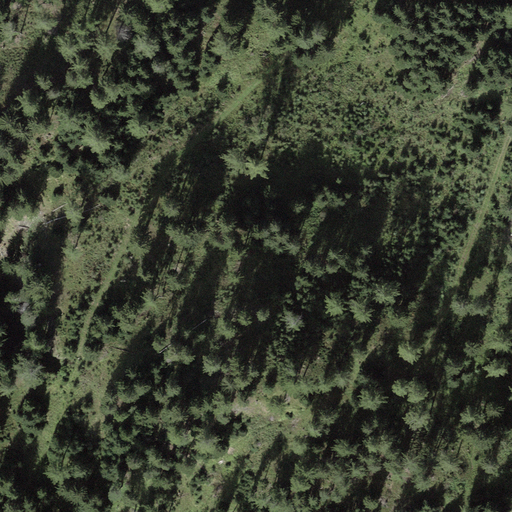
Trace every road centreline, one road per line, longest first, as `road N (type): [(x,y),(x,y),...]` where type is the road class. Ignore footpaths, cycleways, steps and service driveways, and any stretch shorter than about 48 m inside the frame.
road 1 (track): [(347,0),(320,36),(267,71),(182,152),(156,189),(88,320),(73,377),(32,464),(29,486),(47,511)]
road 2 (track): [(511,127),(452,302),(427,347)]
